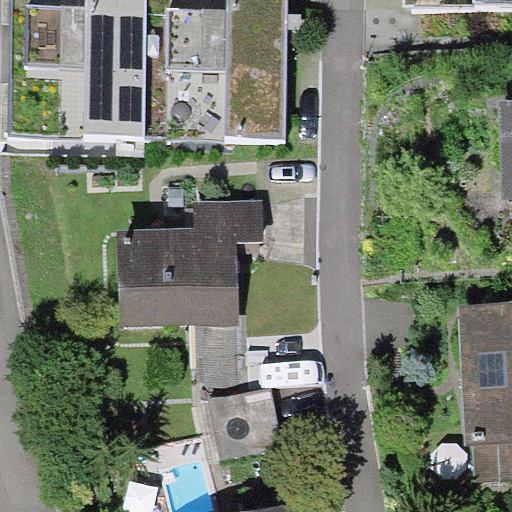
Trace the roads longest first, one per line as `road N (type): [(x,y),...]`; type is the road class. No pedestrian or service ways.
road 1 (residential): [(345,0),(346,432),(364,511)]
road 2 (residential): [(0,283),(36,511)]
